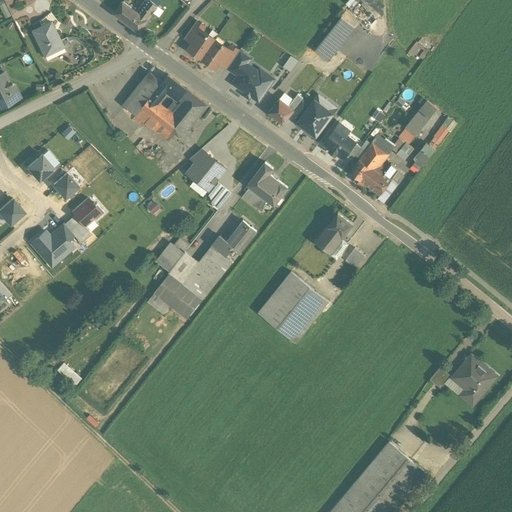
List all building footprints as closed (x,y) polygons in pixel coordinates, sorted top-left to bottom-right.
[(147,0),(138,13),(129,24),(138,31),(158,6),(150,0),(147,0)] [(123,2),(123,1),(114,13),(129,24),(138,13),(123,2)] [(3,2),(0,3),(0,8),(3,18),(8,16),(3,2)] [(50,13),(46,17),(48,23),(51,21),(55,19),(50,13)] [(341,17),(322,41),(336,52),(355,28),(341,17)] [(63,47),(51,21),(48,23),(32,30),(45,56),(63,47)] [(205,27),(196,21),(189,31),(195,35),(197,36),(202,30),(205,27)] [(202,30),(197,36),(195,35),(192,38),(195,40),(188,49),(202,58),(215,39),(202,30)] [(228,48),(215,39),(202,58),(215,68),(222,58),(224,60),(226,57),(224,55),(229,49),(228,48)] [(336,52),(322,41),(314,51),(328,61),(336,52)] [(239,51),(230,45),(228,48),(229,49),(224,55),(226,57),(232,61),(239,51)] [(252,96),(258,101),(274,78),(260,68),(257,71),(248,64),(252,60),(241,52),(229,69),(238,76),(233,83),(245,91),(242,95),(249,100),(252,96)] [(289,55),(282,66),(289,71),(297,61),(289,55)] [(16,99),(3,72),(0,73),(0,106),(4,104),(7,105),(9,104),(10,102),(16,99)] [(124,105),(136,115),(142,107),(151,96),(162,81),(150,72),(124,105)] [(162,81),(151,96),(158,102),(170,88),(174,91),(180,83),(168,74),(162,81)] [(198,98),(180,83),(174,91),(185,99),(173,114),(181,120),(198,98)] [(158,102),(151,96),(142,107),(173,131),(181,120),(173,114),(158,102)] [(316,97),(297,120),(317,135),(335,112),(316,97)] [(198,98),(181,120),(187,125),(204,103),(198,98)] [(293,110),(280,99),(269,112),(282,123),(293,110)] [(438,108),(427,100),(418,112),(428,121),(438,108)] [(187,125),(185,128),(189,131),(208,106),(204,103),(187,125)] [(173,131),(142,107),(136,115),(133,119),(140,125),(143,121),(166,139),(173,131)] [(428,121),(418,112),(405,128),(415,136),(416,136),(428,121)] [(457,123),(448,116),(441,125),(442,125),(449,131),(450,131),(457,123)] [(185,128),(187,125),(181,120),(173,131),(186,141),(193,134),(189,131),(185,128)] [(442,125),(434,136),(435,137),(441,141),(449,131),(442,125)] [(415,136),(405,128),(398,137),(405,143),(406,143),(408,144),(415,136)] [(344,137),(335,130),(324,144),(331,149),(329,151),(335,155),(336,153),(343,158),(345,155),(355,142),(345,135),(344,137)] [(384,140),(377,135),(372,141),(388,153),(392,147),(393,147),(393,146),(384,140)] [(435,137),(428,145),(434,150),(439,143),(441,141),(435,137)] [(372,141),(359,159),(368,167),(380,177),(382,174),(383,174),(389,165),(383,160),(388,153),(372,141)] [(361,147),(355,142),(345,155),(351,160),(361,147)] [(405,143),(397,153),(405,159),(413,148),(408,144),(406,143),(405,143)] [(426,143),(421,148),(422,149),(418,153),(421,155),(417,159),(418,159),(422,163),(423,164),(434,150),(428,145),(426,143)] [(201,148),(190,158),(196,162),(198,159),(200,160),(205,154),(205,155),(207,153),(201,148)] [(205,155),(205,154),(200,160),(198,159),(196,162),(187,173),(208,190),(226,167),(218,161),(216,163),(205,155)] [(53,168),(42,155),(28,167),(39,180),(44,176),(53,168)] [(359,159),(350,172),(355,177),(352,181),(356,184),(359,180),(368,167),(359,159)] [(418,159),(413,164),(418,168),(422,163),(418,159)] [(273,168),(265,162),(248,184),(250,186),(267,199),(274,204),(288,187),(269,173),(273,168)] [(389,165),(383,174),(391,180),(399,169),(391,163),(389,165)] [(44,176),(48,181),(61,169),(57,165),(57,164),(53,168),(44,176)] [(380,177),(368,167),(359,180),(380,195),(391,180),(383,174),(382,174),(380,177)] [(53,184),(65,197),(78,186),(66,173),(53,184)] [(218,182),(209,194),(212,203),(219,208),(231,193),(218,182)] [(250,186),(242,197),(258,210),(267,199),(250,186)] [(88,198),(72,212),(80,220),(84,225),(94,217),(95,219),(103,212),(97,204),(95,206),(88,198)] [(13,199),(0,209),(0,212),(10,224),(24,212),(13,199)] [(154,201),(146,208),(151,214),(159,207),(154,201)] [(352,224),(337,213),(326,227),(332,231),(341,238),(342,237),(352,224)] [(91,233),(84,225),(80,220),(69,229),(75,236),(81,243),(91,233)] [(256,231),(243,220),(227,241),(220,235),(213,244),(226,255),(233,246),(240,252),(256,231)] [(69,241),(75,236),(69,229),(64,223),(54,232),(55,232),(62,240),(66,237),(69,241)] [(332,231),(326,227),(317,239),(324,244),(327,240),(327,238),(332,231)] [(31,243),(51,266),(74,246),(69,241),(66,237),(62,240),(55,232),(50,237),(45,231),(31,243)] [(190,244),(180,236),(174,244),(184,252),(190,244)] [(341,238),(332,250),(338,255),(348,242),(342,237),(341,238)] [(174,244),(163,258),(160,256),(156,261),(169,271),(184,252),(174,244)] [(226,255),(213,244),(198,263),(182,283),(203,299),(233,261),(226,255)] [(240,252),(233,246),(226,255),(233,261),(240,252)] [(365,255),(355,248),(346,260),(355,268),(365,255)] [(198,263),(184,252),(169,271),(169,272),(170,273),(182,283),(198,263)] [(329,301),(291,271),(258,313),(295,343),(329,301)] [(203,299),(182,283),(170,273),(154,292),(171,305),(188,319),(203,299)] [(5,300),(11,295),(0,281),(0,294),(4,299),(5,300)] [(163,315),(171,305),(154,292),(147,302),(163,315)] [(496,375),(475,358),(465,370),(461,367),(454,375),(468,387),(462,394),(472,403),(496,375)] [(83,379),(64,363),(56,372),(75,388),(83,379)] [(450,375),(440,366),(430,378),(440,387),(450,375)] [(389,440),(328,511),(393,511),(427,472),(389,440)]
